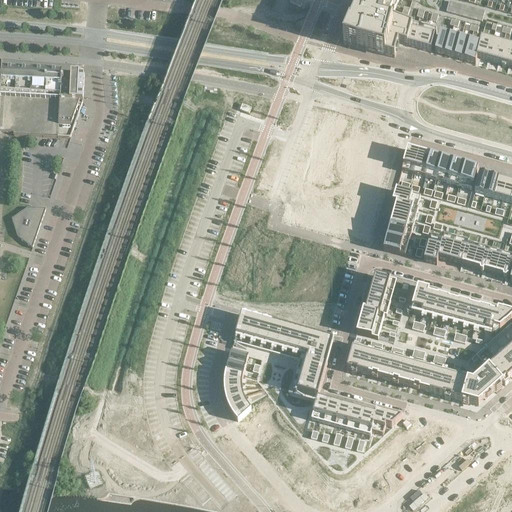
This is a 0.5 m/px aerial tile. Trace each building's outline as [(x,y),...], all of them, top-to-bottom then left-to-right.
[(350,29),(343,45),(394,59),(398,44),(406,47),(411,29),(411,28),(390,20),(398,0),(377,0),(372,12),(360,7),(350,29)] [(411,29),(406,47),(407,47),(407,46),(418,50),(424,27),(412,24),(411,28),(411,29)] [(424,27),(418,50),(430,53),(437,31),(424,27)] [(440,35),(435,54),(436,54),(435,54),(436,54),(444,57),(445,57),(450,38),(440,35)] [(450,38),(445,57),(446,57),(454,59),(455,60),(455,59),(460,41),(450,38)] [(480,46),(476,59),(477,59),(487,62),(492,43),(481,40),(479,46),(480,46)] [(460,41),(455,59),(455,60),(456,60),(464,62),(465,62),(470,43),(460,41)] [(470,43),(465,62),(465,63),(465,62),(474,65),(475,65),(477,59),(476,59),(480,46),(479,46),(470,43)] [(492,43),(487,62),(497,65),(502,46),(492,43)] [(511,48),(502,46),(497,65),(501,66),(502,68),(504,69),(506,67),(507,68),(511,51),(511,48)] [(3,68),(2,68),(0,98),(0,133),(13,134),(13,136),(70,139),(83,104),(84,75),(3,71),(3,68)] [(251,109),(242,105),(240,111),(249,115),(251,109)] [(331,120),(323,117),(317,141),(356,152),(339,212),(302,212),(302,209),(298,209),(294,209),(289,209),(289,237),(301,237),(301,239),(307,239),(307,237),(314,237),(314,239),(320,239),(320,237),(327,237),(327,239),(333,239),(333,237),(341,237),(341,232),(358,237),(365,213),(367,206),(369,207),(370,201),(368,201),(370,194),(372,194),(373,189),(372,188),(374,181),(375,182),(377,176),(375,176),(377,168),(379,169),(380,164),(378,163),(380,158),(382,159),(387,141),(383,139),(384,136),(388,137),(388,135),(372,131),(365,129),(366,127),(355,124),(355,126),(341,122),(342,121),(332,118),(331,120)] [(407,151),(401,172),(472,192),(478,171),(407,151)] [(479,176),(474,195),(484,197),(490,176),(488,175),(488,176),(486,175),(485,178),(479,176)] [(490,176),(484,197),(493,200),(498,181),(493,180),(493,177),(492,177),(492,176),(490,176)] [(498,181),(493,200),(502,203),(508,181),(507,180),(506,181),(505,180),(504,183),(502,181),(499,181),(498,181)] [(508,181),(502,203),(511,205),(511,203),(511,184),(511,185),(511,182),(510,182),(510,181),(508,181)] [(396,206),(383,252),(405,258),(418,211),(417,211),(420,199),(396,192),(393,205),(396,206)] [(17,238),(32,250),(46,210),(41,210),(27,210),(12,220),(17,238)] [(431,239),(424,263),(436,267),(438,261),(508,281),(511,265),(511,257),(468,245),(468,244),(444,237),(443,242),(431,239)] [(363,311),(356,335),(378,341),(384,318),(386,319),(396,283),(375,277),(365,312),(363,311)] [(412,308),(412,309),(422,312),(421,315),(492,335),(494,330),(500,332),(511,320),(511,315),(498,311),(498,312),(497,312),(496,315),(491,313),(491,312),(429,295),(429,292),(417,289),(416,293),(415,296),(414,300),(413,304),(412,308)] [(241,317),(234,344),(299,362),(297,370),(303,372),(298,393),(318,399),(334,342),(241,317)] [(352,350),(347,371),(351,372),(351,374),(356,376),(357,374),(445,398),(444,400),(450,402),(450,400),(478,407),(503,385),(505,387),(509,383),(507,381),(511,377),(511,324),(476,357),(488,370),(473,384),(352,350)] [(231,353),(229,363),(246,368),(248,358),(231,353)] [(228,364),(226,372),(243,377),(246,368),(229,363),(228,364)] [(224,383),(242,384),(243,377),(226,372),(226,373),(226,374),(225,375),(225,376),(225,377),(225,378),(225,379),(224,380),(224,381),(224,382),(224,383)] [(224,386),(224,387),(224,388),(224,389),(224,390),(224,391),(224,392),(224,393),(224,394),(242,392),(242,385),(242,384),(224,383),(224,384),(224,385),(224,386)] [(242,392),(224,394),(225,395),(225,396),(225,397),(225,398),(225,399),(226,400),(226,401),(226,402),(226,403),(227,404),(244,399),(242,392)] [(244,399),(227,404),(227,405),(227,406),(228,407),(228,408),(229,409),(229,410),(230,411),(230,412),(231,413),(231,414),(247,405),(244,399)] [(317,401),(311,422),(370,438),(372,434),(383,437),(386,428),(392,430),(402,421),(402,420),(401,419),(397,418),(395,417),(395,418),(389,416),(390,416),(376,412),(375,416),(374,416),(369,415),(368,414),(368,415),(368,414),(367,413),(367,414),(361,413),(362,412),(361,411),(360,412),(359,412),(354,411),(354,410),(353,410),(352,409),(352,410),(349,409),(345,408),(346,408),(345,407),(344,408),(342,407),(341,406),(341,407),(333,405),(334,404),(333,404),(332,405),(327,403),(327,402),(326,402),(326,403),(325,403),(326,403),(325,402),(325,403),(319,401),(318,401),(317,401)] [(247,405),(231,414),(232,415),(232,416),(233,416),(233,417),(234,418),(234,419),(235,420),(236,421),(238,423),(240,421),(251,411),(247,405)] [(251,411),(240,421),(247,429),(260,417),(253,409),(251,410),(251,411)] [(260,417),(247,429),(254,437),(267,425),(260,417)] [(406,430),(411,426),(407,422),(402,425),(406,430)] [(267,425),(254,437),(254,438),(255,440),(258,442),(261,445),(275,433),(267,425)] [(439,430),(424,442),(431,449),(432,451),(433,450),(431,449),(435,445),(437,447),(448,436),(447,432),(439,430)] [(275,433),(261,445),(268,453),(282,441),(275,433)] [(419,436),(412,441),(424,455),(431,449),(424,442),(419,436)] [(282,441),(268,453),(275,461),(289,449),(282,441)] [(412,441),(407,447),(419,460),(424,455),(412,441)] [(407,447),(401,452),(413,465),(419,460),(407,447)] [(289,449),(275,461),(279,465),(279,467),(282,469),(283,470),(296,457),(289,449)] [(401,452),(394,458),(406,472),(413,465),(401,452)] [(296,457),(283,470),(286,473),(287,476),(289,477),(288,479),(303,466),(296,457)] [(394,458),(386,465),(398,478),(406,472),(394,458)] [(386,465),(379,471),(391,484),(398,478),(386,465)] [(303,466),(288,479),(295,487),(309,475),(302,468),(304,466),(303,466)] [(379,471),(372,478),(384,491),(387,488),(389,488),(390,485),(391,484),(379,471)] [(309,475),(295,487),(302,496),(317,482),(315,483),(309,475)] [(372,478),(364,485),(378,500),(376,498),(379,495),(382,494),(383,492),(384,491),(372,478)] [(317,482),(302,496),(305,499),(308,501),(312,504),(315,506),(326,488),(317,482)] [(364,485),(356,490),(364,509),(367,507),(371,505),(374,503),(378,500),(364,485)] [(326,488),(315,506),(319,508),(323,510),(327,511),(330,511),(335,492),(326,488)] [(355,490),(345,493),(347,511),(354,511),(356,511),(360,510),(364,509),(356,490),(355,490)] [(335,492),(330,511),(347,511),(345,493),(335,492)]
